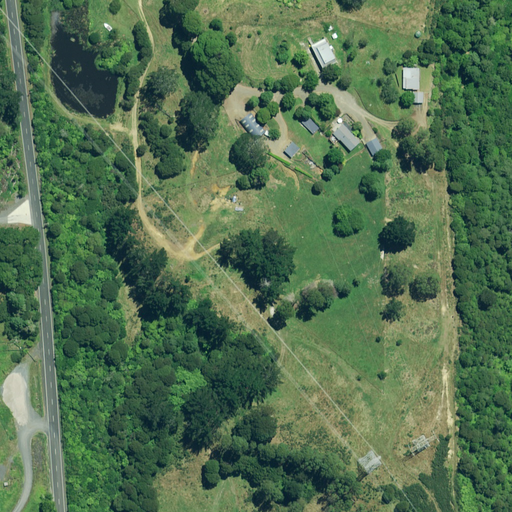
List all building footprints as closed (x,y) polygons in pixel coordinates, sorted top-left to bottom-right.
[(337,61),(336,59),(326,39),(312,46),(324,68),(335,62),(337,61)] [(402,89),(417,88),(417,68),(402,68),(402,89)] [(421,103),(421,92),(411,92),(410,102),(421,103)] [(259,138),(265,133),(250,113),(240,121),(253,138),(254,137),(255,138),(258,136),(259,138)] [(314,134),(319,128),(308,117),(302,123),(314,134)] [(352,151),(361,142),(343,124),(334,133),(352,151)] [(373,156),(383,150),(376,138),(366,144),(373,156)] [(300,149),(292,142),(284,151),(292,158),(300,149)]
